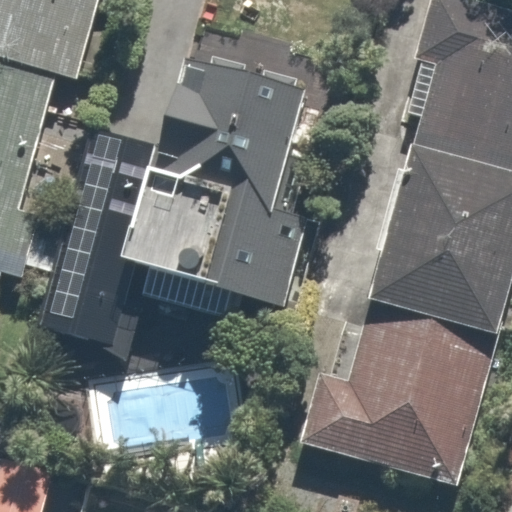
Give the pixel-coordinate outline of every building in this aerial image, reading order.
[(0,0),(0,332),(13,285),(47,294),(65,227),(36,219),(95,2),(140,14),(143,0),(0,0)] [(327,379),(305,456),(466,501),(511,334),(511,32),(433,10),(404,114),(433,122),(359,388),(327,379)] [(164,199),(296,234),(332,101),(200,65),(175,159),(164,199)] [(164,199),(175,159),(98,138),(45,338),(122,359),(142,282),(164,199)] [(59,511),(67,491),(0,469),(0,470),(0,511),(59,511)]
